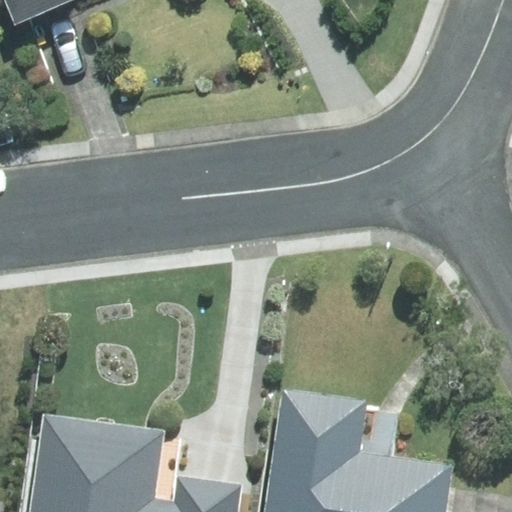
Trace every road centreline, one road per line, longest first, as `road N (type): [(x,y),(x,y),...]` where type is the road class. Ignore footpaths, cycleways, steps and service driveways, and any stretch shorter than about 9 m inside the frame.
road 1 (residential): [(0,217),(348,177),(422,142)]
road 2 (residential): [(511,281),(422,142)]
road 3 (residential): [(422,142),(469,80),(500,0)]
